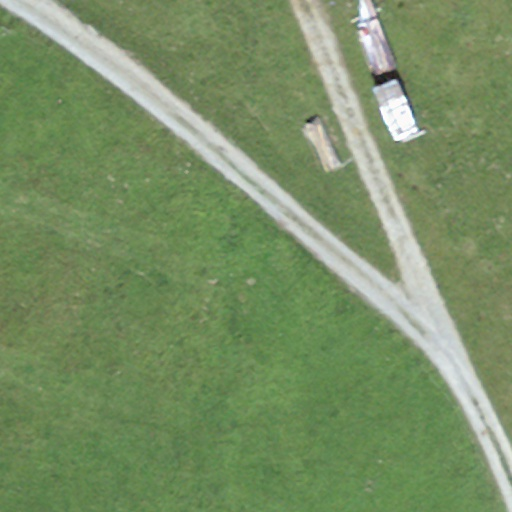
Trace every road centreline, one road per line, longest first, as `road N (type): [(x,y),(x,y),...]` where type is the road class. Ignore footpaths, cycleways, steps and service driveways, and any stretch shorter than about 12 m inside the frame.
road 1 (track): [(31,14),(108,64),(436,337)]
road 2 (track): [(295,0),(436,337)]
road 3 (track): [(436,337),(511,494)]
